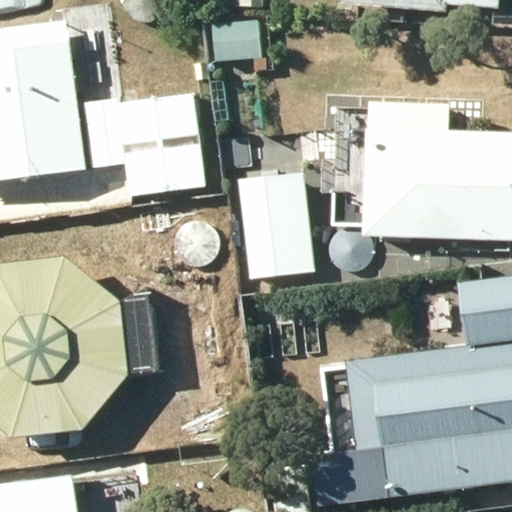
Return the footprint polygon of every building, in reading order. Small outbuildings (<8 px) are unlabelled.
[(65,13),(0,20),(0,171),(82,163),(65,13)] [(120,128),(126,190),(203,182),(194,89),(117,96),(117,93),(81,96),(85,132),(120,128)] [(511,125),(365,120),(361,227),(511,232),(511,125)] [(301,168),(241,172),(248,270),(307,265),(301,168)] [(0,255),(0,418),(8,426),(79,420),(124,366),(118,296),(64,251),(0,255)] [(511,267),(456,274),(462,338),(511,332),(511,267)] [(460,337),(343,352),(355,447),(380,444),(385,491),(511,474),(511,338),(461,345),(460,337)] [(307,511),(303,464),(271,466),(274,511),(307,511)] [(75,511),(70,466),(0,474),(0,511),(75,511)]
